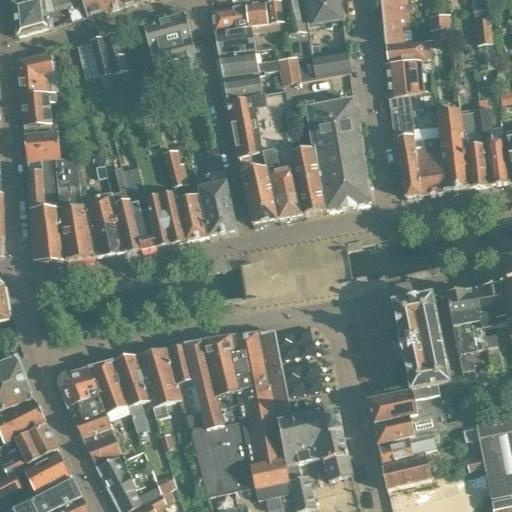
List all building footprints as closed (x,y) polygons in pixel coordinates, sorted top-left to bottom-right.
[(24,0),(12,3),(16,36),(47,28),(44,12),(52,10),(65,6),(70,20),(84,15),(79,0),(24,0)] [(79,0),(84,15),(85,17),(104,11),(100,0),(79,0)] [(100,0),(104,11),(123,6),(121,0),(100,0)] [(267,24),(250,26),(251,33),(285,28),(284,19),(279,0),(275,0),(264,2),(267,24)] [(279,0),(284,19),(285,28),(286,34),(290,58),(295,57),(311,55),(310,46),(308,40),(297,40),(296,33),(305,32),(298,0),(279,0)] [(300,0),(306,24),(339,19),(340,19),(337,0),(300,0)] [(378,0),(383,44),(384,44),(411,41),(405,0),(378,0)] [(469,0),(471,11),(472,20),(475,44),(491,43),(488,18),(487,9),(486,9),(485,0),(469,0)] [(264,2),(209,9),(212,32),(213,32),(250,26),(267,24),(264,2)] [(183,12),(140,24),(141,25),(153,65),(159,64),(191,55),(194,54),(183,12)] [(447,13),(426,15),(427,30),(450,28),(447,13)] [(250,26),(213,32),(217,56),(254,51),(255,51),(255,50),(251,33),(250,26)] [(115,32),(103,36),(112,73),(127,69),(123,54),(121,55),(115,32)] [(103,36),(88,40),(88,41),(98,78),(112,73),(103,36)] [(411,41),(384,44),(386,63),(419,61),(429,60),(427,40),(411,41)] [(317,44),(310,46),(311,55),(318,54),(317,44)] [(311,55),(295,57),(299,81),(349,73),(348,69),(346,63),(345,59),(346,53),(345,49),(344,49),(318,54),(311,55)] [(254,51),(217,56),(221,76),(257,71),(262,70),(262,71),(278,69),(279,69),(278,60),(277,59),(256,62),(254,51)] [(49,52),(16,60),(19,93),(49,91),(48,76),(48,72),(52,72),(49,53),(49,52)] [(191,55),(159,64),(162,75),(196,67),(197,67),(194,54),(191,55)] [(290,58),(278,60),(279,69),(278,69),(280,82),(281,84),(298,81),(299,81),(295,57),(290,58)] [(386,63),(383,63),(386,98),(387,98),(388,109),(409,106),(408,95),(422,93),(419,61),(386,63)] [(258,74),(222,80),(226,101),(251,97),(262,95),(258,74)] [(511,89),(511,90),(498,92),(500,104),(511,102),(511,89)] [(262,95),(251,97),(277,220),(303,215),(302,215),(290,151),(292,151),(282,110),(293,108),(289,90),(278,92),(262,95)] [(49,91),(19,93),(22,126),(23,126),(50,123),(50,120),(48,102),(55,102),(54,91),(49,91)] [(226,101),(236,158),(239,173),(251,226),(277,220),(251,97),(226,101)] [(351,98),(303,107),(310,146),(312,146),(312,148),(323,210),(369,202),(366,180),(352,98),(351,98)] [(152,100),(137,104),(142,126),(159,121),(152,100)] [(409,106),(388,109),(392,137),(391,137),(395,162),(399,165),(404,197),(420,194),(420,195),(424,194),(442,191),(445,191),(438,137),(437,137),(417,139),(413,139),(412,134),(409,106)] [(434,111),(437,137),(438,137),(445,191),(468,188),(468,187),(459,111),(459,108),(455,109),(434,111)] [(488,108),(479,109),(489,185),(508,182),(501,134),(492,135),(490,121),(488,108)] [(476,109),(459,111),(468,187),(489,185),(479,109),(477,109),(476,109)] [(50,123),(23,126),(23,134),(23,135),(26,161),(40,160),(51,159),(59,158),(57,132),(56,132),(55,120),(50,120),(50,123)] [(292,151),(290,151),(302,215),(323,211),(323,210),(312,148),(292,151)] [(174,149),(161,152),(170,192),(172,192),(183,241),(206,237),(197,194),(186,197),(186,196),(181,197),(178,184),(186,182),(181,162),(178,163),(174,149)] [(216,153),(205,155),(208,168),(220,166),(216,153)] [(59,158),(51,159),(65,260),(92,257),(81,197),(80,197),(76,157),(59,158)] [(51,159),(40,160),(48,260),(65,260),(51,159)] [(40,160),(26,161),(26,170),(32,260),(48,260),(40,160)] [(103,164),(94,166),(97,178),(106,177),(103,164)] [(118,191),(111,193),(125,253),(132,252),(140,250),(131,213),(128,199),(127,197),(123,179),(121,171),(120,167),(113,168),(118,191)] [(136,167),(121,171),(123,179),(127,197),(128,199),(131,213),(140,250),(154,247),(142,198),(144,198),(136,167)] [(207,178),(195,179),(196,186),(195,186),(197,194),(206,237),(235,231),(227,192),(224,180),(221,169),(205,172),(207,178)] [(111,192),(81,197),(92,257),(92,258),(125,253),(111,193),(111,192)] [(144,198),(142,198),(154,247),(183,241),(172,192),(170,192),(144,198)] [(511,280),(497,283),(505,324),(508,340),(511,339),(511,280)] [(497,283),(471,288),(480,336),(483,335),(484,343),(484,347),(495,345),(492,326),(505,324),(497,283)] [(471,288),(444,293),(451,327),(456,355),(457,354),(461,353),(482,349),(481,344),(484,343),(483,335),(480,336),(471,288)] [(431,294),(391,302),(398,336),(397,336),(401,358),(402,358),(409,390),(410,390),(413,401),(426,398),(439,396),(439,395),(437,387),(449,385),(431,294)] [(273,330),(257,332),(273,412),(290,408),(273,330)] [(231,337),(182,345),(201,411),(185,415),(189,434),(190,434),(204,498),(251,487),(254,500),(262,498),(265,510),(279,507),(292,504),(287,482),(289,482),(276,421),(274,415),(273,412),(257,332),(230,335),(231,337)] [(182,345),(168,348),(181,399),(185,415),(201,411),(182,345)] [(166,348),(136,356),(148,401),(149,401),(151,408),(152,408),(155,420),(167,416),(164,404),(181,399),(168,348),(166,348)] [(461,353),(457,354),(461,371),(473,368),(471,359),(464,361),(463,354),(462,355),(461,353)] [(127,356),(112,360),(127,406),(126,406),(136,433),(148,429),(139,403),(148,401),(136,356),(135,354),(127,356)] [(16,357),(0,363),(0,410),(32,399),(32,398),(16,358),(16,357)] [(112,360),(86,367),(86,368),(86,367),(105,414),(125,406),(126,406),(127,406),(112,360)] [(58,380),(57,383),(57,388),(66,408),(81,438),(83,444),(83,445),(112,433),(105,414),(86,367),(86,368),(65,373),(62,375),(60,377),(58,380)] [(405,391),(366,400),(375,446),(376,445),(408,438),(408,437),(431,432),(462,425),(460,418),(444,422),(439,396),(426,398),(413,401),(410,390),(409,390),(405,391)] [(0,410),(0,436),(3,444),(13,438),(43,422),(44,421),(32,398),(32,399),(0,410)] [(323,409),(276,421),(289,482),(296,511),(314,506),(307,474),(300,476),(297,463),(323,457),(328,480),(350,475),(351,475),(347,454),(346,454),(336,409),(323,412),(323,409)] [(511,413),(473,422),(480,455),(483,468),(483,472),(484,471),(490,500),(511,495),(511,413)] [(20,452),(0,462),(0,463),(6,475),(12,473),(57,449),(43,422),(13,438),(20,452)] [(473,423),(461,426),(464,442),(476,439),(473,423)] [(408,438),(376,445),(381,467),(408,460),(413,459),(411,453),(435,448),(431,432),(408,437),(408,438)] [(112,433),(83,445),(92,463),(94,463),(120,453),(112,433)] [(168,433),(159,436),(163,451),(172,448),(168,433)] [(413,461),(381,468),(385,491),(431,480),(426,458),(424,451),(412,454),(413,461)] [(58,452),(23,470),(34,492),(69,474),(58,452)] [(118,455),(94,467),(118,511),(126,511),(141,504),(169,490),(175,488),(171,474),(154,482),(156,486),(137,495),(118,455)] [(480,455),(465,458),(468,471),(483,468),(480,455)] [(6,475),(0,478),(0,496),(19,487),(12,473),(6,475)] [(28,495),(10,505),(12,508),(13,511),(49,511),(81,497),(71,478),(30,499),(28,495)] [(141,504),(126,511),(162,511),(159,506),(165,503),(174,500),(169,490),(141,504)] [(88,511),(81,497),(49,511),(88,511)] [(511,511),(511,501),(511,498),(490,502),(492,511),(511,511)]
